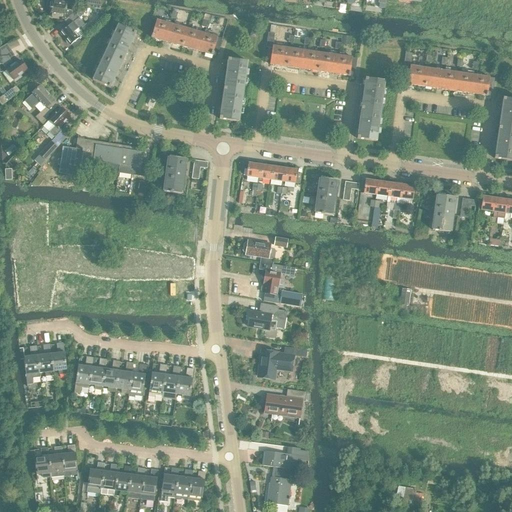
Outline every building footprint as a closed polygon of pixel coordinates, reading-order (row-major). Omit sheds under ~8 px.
[(86,0),(86,7),(99,9),(100,0),(86,0)] [(50,8),(48,17),(57,19),(58,17),(64,18),(65,19),(65,20),(72,14),(76,15),(77,6),(72,5),(71,11),(65,10),(66,4),(53,2),(52,8),(50,8)] [(68,26),(61,32),(66,39),(66,41),(68,43),(70,43),(71,44),(74,42),(75,41),(78,39),(79,37),(74,31),(78,29),(84,24),(80,20),(79,18),(82,16),(84,7),(77,6),(76,15),(72,14),(65,20),(63,21),(68,26)] [(152,33),(150,37),(150,38),(181,47),(186,28),(156,20),(155,24),(153,29),(152,33)] [(117,25),(105,52),(123,61),(135,33),(117,25)] [(186,28),(181,47),(212,56),(212,55),(214,50),(215,46),(216,42),(217,38),(217,37),(186,28)] [(350,37),(341,36),(340,43),(340,45),(349,46),(350,37)] [(16,62),(13,64),(9,59),(14,55),(6,44),(0,47),(0,71),(4,72),(6,70),(13,80),(14,80),(15,81),(21,77),(20,75),(28,70),(22,61),(18,64),(16,62)] [(271,48),(269,64),(285,67),(288,49),(272,46),(271,48)] [(319,53),(288,49),(285,67),(317,71),(319,53)] [(92,80),(110,88),(123,61),(105,52),(92,80)] [(350,58),(319,53),(317,71),(347,76),(349,77),(349,76),(350,72),(350,67),(351,63),(351,58),(350,58)] [(246,62),(227,59),(223,89),(242,92),(246,62)] [(409,68),(407,84),(424,87),(426,69),(410,66),(409,66),(409,68)] [(426,69),(424,87),(456,91),(458,73),(426,69)] [(458,73),(456,91),(485,96),(487,96),(488,91),(488,87),(490,78),(489,78),(458,73)] [(384,82),(364,79),(360,109),(380,112),(384,82)] [(11,88),(0,97),(0,103),(1,104),(15,93),(15,92),(18,89),(16,86),(12,89),(11,88)] [(45,108),(43,111),(35,117),(41,123),(49,116),(48,115),(58,106),(53,101),(54,100),(40,86),(32,93),(24,101),(32,109),(40,102),(45,108)] [(219,119),(238,122),(242,92),(223,89),(219,119)] [(511,100),(502,99),(498,129),(511,130),(511,100)] [(55,138),(61,132),(58,129),(70,117),(66,113),(66,111),(63,109),(61,109),(60,108),(48,121),(54,126),(49,132),(55,138)] [(356,139),(376,142),(380,112),(360,109),(356,139)] [(494,159),(511,161),(511,130),(498,129),(494,159)] [(63,143),(59,170),(79,174),(80,167),(81,163),(88,164),(89,160),(94,160),(106,162),(106,167),(119,169),(119,173),(132,175),(145,177),(149,150),(135,148),(123,146),(78,139),(78,138),(78,135),(75,150),(63,148),(64,143),(63,143)] [(40,166),(57,148),(52,142),(34,161),(40,166)] [(180,195),(183,177),(186,160),(168,157),(163,192),(180,195)] [(246,177),(258,179),(260,165),(248,163),(246,177)] [(260,165),(258,179),(270,180),(272,167),(260,165)] [(270,180),(282,182),(284,168),(272,167),(270,180)] [(284,168),(282,182),(294,184),(296,170),(284,168)] [(39,176),(32,184),(35,186),(39,186),(44,180),(39,176)] [(315,213),(332,215),(337,181),(319,178),(315,213)] [(363,193),(375,195),(377,182),(365,180),(363,193)] [(146,183),(139,182),(138,192),(138,193),(145,194),(147,183),(146,183)] [(377,182),(375,195),(388,197),(389,183),(377,182)] [(389,183),(388,197),(400,199),(402,185),(389,183)] [(402,185),(400,199),(412,200),(414,187),(402,185)] [(432,230),(449,232),(454,197),(437,195),(432,230)] [(480,210),(493,212),(494,199),(482,197),(480,210)] [(494,199),(493,212),(493,218),(492,224),(496,225),(497,213),(505,214),(507,200),(494,199)] [(68,221),(57,222),(58,240),(68,240),(68,221)] [(78,221),(68,221),(68,240),(78,240),(78,221)] [(88,221),(78,221),(78,240),(88,239),(88,221)] [(98,221),(88,221),(88,239),(99,239),(98,221)] [(109,221),(98,221),(99,239),(109,239),(109,221)] [(57,222),(47,222),(47,240),(58,240),(57,222)] [(139,225),(136,243),(147,244),(150,226),(139,225)] [(150,226),(147,244),(157,246),(160,228),(150,226)] [(160,228),(157,246),(167,248),(170,229),(160,228)] [(170,229),(167,248),(177,249),(180,231),(170,229)] [(180,231),(177,249),(188,251),(190,233),(180,231)] [(286,247),(287,242),(287,240),(275,238),(274,246),(286,247)] [(244,244),(243,251),(244,253),(246,253),(245,255),(253,256),(261,257),(260,263),(273,266),(275,252),(273,249),(269,249),(270,245),(269,245),(256,243),(256,242),(248,241),(247,243),(246,243),(244,244)] [(260,263),(259,270),(266,271),(265,278),(264,285),(263,286),(261,286),(261,291),(262,292),(262,293),(264,293),(276,295),(278,287),(277,287),(279,274),(280,274),(293,276),(294,269),(273,266),(260,263)] [(55,278),(53,296),(63,298),(66,280),(55,278)] [(66,280),(63,298),(73,299),(76,281),(66,280)] [(76,281),(73,299),(83,301),(86,283),(76,281)] [(86,283),(83,301),(94,302),(96,284),(86,283)] [(96,284),(94,302),(104,304),(106,286),(96,284)] [(106,286),(104,304),(114,305),(117,287),(106,286)] [(175,286),(164,287),(165,305),(175,305),(175,286)] [(185,286),(175,286),(175,305),(186,305),(185,286)] [(134,287),(123,288),(124,306),(134,306),(134,287)] [(144,287),(134,287),(134,306),(144,305),(144,287)] [(154,287),(144,287),(144,305),(155,305),(154,287)] [(164,287),(154,287),(155,305),(165,305),(164,287)] [(402,289),(399,305),(399,311),(413,313),(414,307),(408,306),(410,290),(402,289)] [(264,293),(263,301),(300,307),(302,295),(281,291),(280,296),(276,295),(264,293)] [(245,318),(248,318),(247,327),(268,331),(270,322),(275,323),(274,328),(283,330),(287,312),(278,310),(278,307),(260,304),(259,310),(262,311),(261,314),(246,311),(245,318)] [(50,354),(53,375),(52,372),(58,371),(58,375),(66,374),(63,343),(56,344),(57,353),(50,354)] [(37,355),(40,377),(39,373),(45,373),(45,376),(53,375),(50,354),(49,345),(42,346),(43,354),(37,355)] [(26,385),(33,384),(32,378),(40,377),(37,355),(36,347),(29,348),(30,356),(24,357),(23,357),(23,359),(26,385)] [(259,369),(258,376),(275,379),(276,370),(290,372),(292,356),(294,356),(306,358),(307,351),(284,347),(284,348),(284,353),(283,353),(283,354),(275,353),(261,351),(261,353),(258,369),(259,369)] [(89,385),(91,366),(92,358),(86,357),(85,366),(77,365),(73,393),(79,393),(81,387),(88,389),(89,385)] [(98,367),(91,366),(89,385),(94,386),(94,389),(102,390),(105,368),(106,360),(99,359),(98,367)] [(105,368),(102,390),(102,387),(107,387),(108,391),(115,392),(115,388),(118,370),(119,362),(112,361),(111,369),(105,368)] [(118,370),(115,388),(121,389),(120,393),(128,394),(131,372),(132,363),(126,363),(125,371),(118,370)] [(131,372),(128,394),(128,397),(134,397),(135,395),(142,396),(146,365),(139,364),(138,373),(131,372)] [(154,395),(162,396),(165,375),(166,366),(159,365),(158,373),(151,373),(148,396),(154,397),(154,395)] [(165,375),(162,396),(161,398),(175,400),(178,376),(180,368),(173,367),(172,376),(165,375)] [(178,376),(175,400),(176,394),(181,395),(181,399),(188,400),(188,402),(189,402),(193,370),(187,369),(186,377),(178,376)] [(286,390),(285,397),(266,395),(263,412),(281,414),(281,413),(299,415),(301,400),(304,401),(306,392),(286,390)] [(61,454),(64,475),(64,477),(70,477),(70,474),(76,474),(77,475),(77,472),(78,471),(78,470),(76,470),(74,445),(73,445),(73,446),(67,446),(68,453),(62,454),(61,454)] [(48,455),(50,477),(64,475),(61,454),(62,454),(61,447),(54,448),(54,455),(48,455)] [(295,470),(297,457),(307,458),(307,452),(299,451),(300,449),(288,447),(287,454),(265,451),(265,452),(266,452),(264,465),(263,465),(263,466),(277,468),(275,477),(270,477),(266,503),(276,504),(276,502),(287,504),(286,506),(287,506),(291,480),(295,481),(296,470),(295,470)] [(43,477),(50,477),(48,455),(47,448),(41,449),(41,456),(35,456),(34,450),(29,450),(30,459),(35,458),(36,474),(42,474),(43,477)] [(86,491),(86,492),(100,494),(103,470),(104,464),(98,463),(97,469),(89,468),(87,483),(86,491)] [(103,470),(100,494),(113,496),(116,472),(117,472),(117,466),(110,465),(110,471),(103,470)] [(116,472),(113,496),(119,497),(121,491),(127,492),(129,474),(130,474),(131,467),(124,466),(123,473),(117,472),(116,472)] [(127,492),(126,498),(140,499),(143,475),(143,476),(144,469),(137,468),(136,474),(130,474),(129,474),(127,492)] [(167,497),(174,497),(177,476),(178,469),(171,468),(170,475),(163,474),(160,501),(167,502),(167,497)] [(143,475),(140,499),(154,501),(155,495),(157,478),(158,471),(150,470),(150,476),(143,476),(143,475)] [(177,476),(174,497),(175,494),(181,495),(180,498),(187,499),(190,478),(191,478),(191,471),(184,470),(183,477),(177,476)] [(190,478),(187,499),(194,500),(200,501),(200,503),(201,503),(205,473),(198,472),(197,479),(191,478),(190,478)] [(396,500),(401,501),(401,502),(421,505),(422,499),(423,499),(424,494),(414,493),(415,488),(404,487),(403,487),(398,486),(396,500)]
